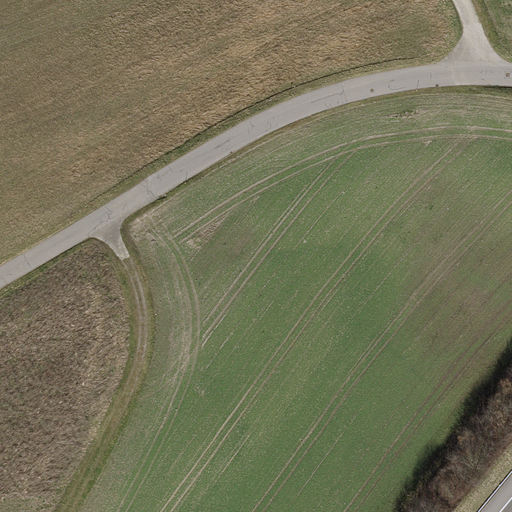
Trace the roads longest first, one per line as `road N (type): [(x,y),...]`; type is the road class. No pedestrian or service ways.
road 1 (residential): [(511,78),(369,88),(262,127),(0,280)]
road 2 (track): [(69,511),(130,396),(144,340),(138,285),(104,221)]
